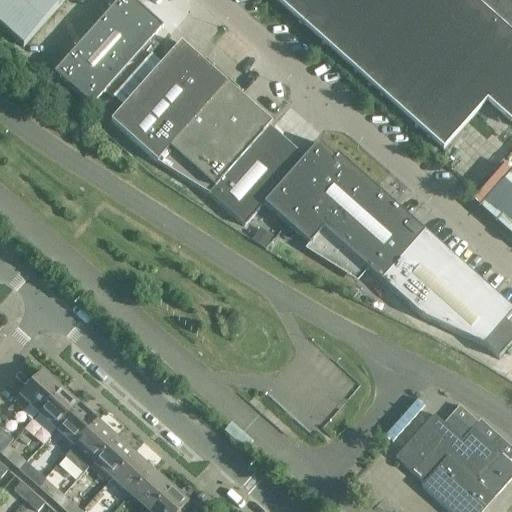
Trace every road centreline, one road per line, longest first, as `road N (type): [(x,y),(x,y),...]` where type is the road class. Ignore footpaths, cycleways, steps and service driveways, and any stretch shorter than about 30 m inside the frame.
road 1 (unclassified): [(511,267),(212,0)]
road 2 (residential): [(277,511),(50,318)]
